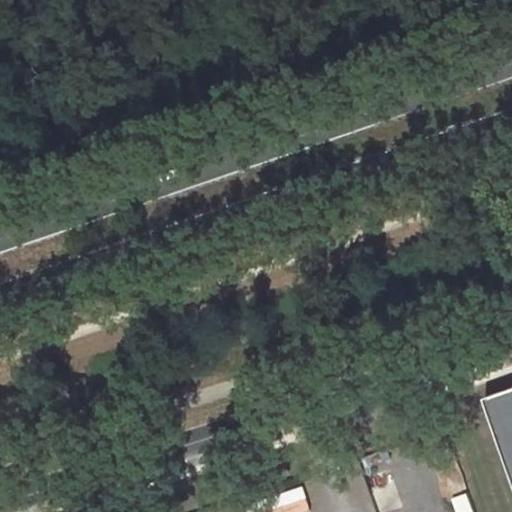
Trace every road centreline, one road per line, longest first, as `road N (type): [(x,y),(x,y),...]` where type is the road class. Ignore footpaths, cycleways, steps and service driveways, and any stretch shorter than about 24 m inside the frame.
road 1 (primary): [(0,297),(511,121)]
road 2 (primary): [(511,63),(0,239)]
road 3 (unclassified): [(0,504),(511,340)]
